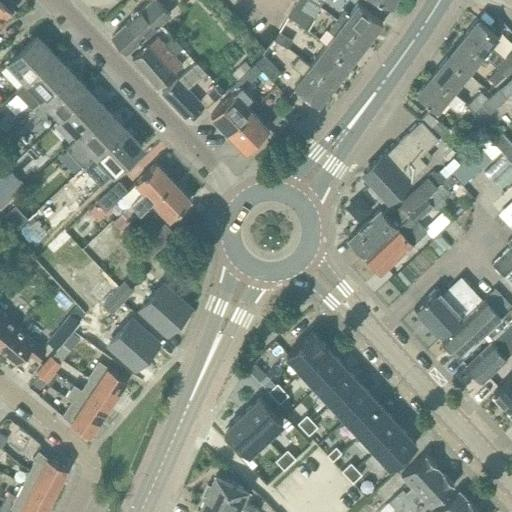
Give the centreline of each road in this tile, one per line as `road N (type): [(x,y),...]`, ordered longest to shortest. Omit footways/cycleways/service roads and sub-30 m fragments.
road 1 (residential): [(54,0),(243,201)]
road 2 (tertiary): [(511,481),(365,323)]
road 3 (tertiary): [(142,511),(210,362)]
road 4 (tertiary): [(347,132),(441,0)]
road 5 (residential): [(0,387),(87,456),(92,470)]
